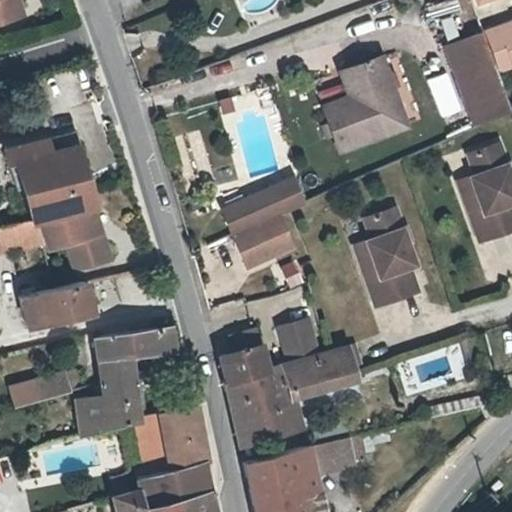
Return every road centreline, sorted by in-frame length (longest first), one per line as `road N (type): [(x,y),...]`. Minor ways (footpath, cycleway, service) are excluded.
road 1 (tertiary): [(230,511),(173,252),(94,12)]
road 2 (tertiary): [(511,418),(431,511)]
